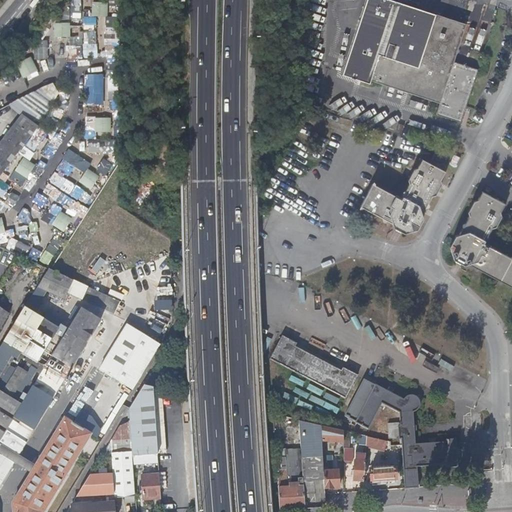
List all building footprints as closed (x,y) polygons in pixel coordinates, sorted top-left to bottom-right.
[(398,0),(363,0),(341,73),(367,81),(369,79),(383,83),(387,70),(411,77),(407,91),(440,101),(436,113),(460,120),(477,67),(453,60),(465,22),(398,0)] [(108,3),(92,2),(92,17),(108,17),(108,3)] [(70,23),(54,23),(54,37),(70,37),(70,23)] [(48,58),(80,57),(80,38),(48,38),(48,58)] [(31,57),(16,64),(23,78),(38,71),(31,57)] [(387,70),(383,83),(407,91),(411,77),(387,70)] [(11,127),(23,132),(30,120),(21,115),(11,127)] [(111,118),(95,118),(95,132),(111,132),(111,118)] [(0,171),(23,132),(11,127),(0,141),(0,171)] [(86,140),(86,156),(101,156),(102,141),(86,140)] [(35,166),(23,158),(15,171),(27,179),(35,166)] [(373,183),(361,205),(393,222),(393,225),(406,232),(417,227),(423,217),(421,213),(431,194),(436,193),(441,183),(440,177),(444,169),(421,158),(417,166),(413,167),(407,180),(408,184),(401,198),(373,183)] [(100,177),(87,168),(79,180),(91,189),(100,177)] [(456,234),(449,246),(454,258),(464,264),(468,262),(511,285),(511,257),(483,242),(491,226),(494,225),(500,214),(499,211),(504,201),(482,190),(478,198),(474,199),(468,210),(469,214),(459,233),(456,234)] [(72,219),(60,211),(51,224),(63,232),(72,219)] [(26,225),(12,229),(15,243),(29,240),(26,225)] [(73,280),(48,269),(38,287),(47,291),(55,295),(64,300),(68,292),(73,280)] [(121,303),(73,280),(68,292),(77,296),(115,314),(121,303)] [(47,291),(38,287),(34,294),(42,299),(47,291)] [(42,299),(34,294),(0,348),(0,484),(65,379),(38,362),(58,329),(33,313),(42,299)] [(0,308),(0,329),(9,315),(0,308)] [(82,309),(53,356),(72,368),(101,321),(82,309)] [(132,391),(160,346),(126,325),(98,371),(132,391)] [(281,336),(269,359),(345,399),(357,375),(342,368),(341,371),(295,347),(296,344),(281,336)] [(402,439),(404,488),(417,487),(416,466),(444,465),(444,468),(456,467),(455,439),(445,440),(445,443),(415,444),(414,413),(416,412),(418,410),(419,407),(420,405),(420,402),(420,401),(419,399),(415,396),(412,395),(408,395),(406,397),(403,400),(374,385),(373,385),(362,380),(344,416),(355,422),(355,423),(368,429),(381,403),(400,413),(401,424),(388,425),(389,439),(398,438),(399,439),(402,439)] [(152,388),(144,386),(129,410),(131,437),(133,463),(137,463),(137,456),(157,455),(152,388)] [(57,511),(129,397),(115,388),(87,433),(64,419),(14,503),(14,511),(57,511)] [(80,401),(78,406),(88,413),(91,408),(80,401)] [(320,427),(298,422),(303,486),(304,508),(324,507),(323,489),(323,472),(322,457),(321,441),(320,427)] [(119,437),(129,437),(129,423),(119,424),(119,437)] [(342,432),(320,427),(321,441),(343,443),(343,432),(342,432)] [(361,435),(359,445),(366,447),(368,436),(361,435)] [(131,437),(112,438),(110,442),(112,475),(114,495),(114,498),(124,497),(135,497),(133,463),(131,437)] [(368,437),(367,448),(386,451),(388,439),(368,437)] [(352,450),(343,450),(343,461),(343,465),(352,465),(352,450)] [(363,481),(365,455),(356,454),(353,480),(363,481)] [(330,457),(322,457),(323,472),(331,471),(330,457)] [(394,468),(370,470),(370,481),(371,481),(371,483),(380,482),(380,480),(395,479),(394,468)] [(277,471),(279,510),(304,508),(303,486),(298,486),(298,483),(293,484),(293,487),(282,487),(282,479),(286,479),(286,470),(277,471)] [(323,472),(323,489),(338,488),(337,471),(331,471),(323,472)] [(112,475),(89,476),(76,497),(114,495),(112,475)] [(160,498),(158,475),(141,476),(142,499),(160,498)] [(114,511),(114,503),(72,506),(72,511),(114,511)]
